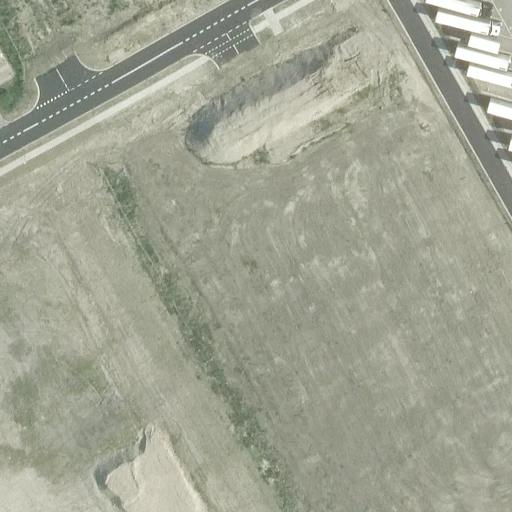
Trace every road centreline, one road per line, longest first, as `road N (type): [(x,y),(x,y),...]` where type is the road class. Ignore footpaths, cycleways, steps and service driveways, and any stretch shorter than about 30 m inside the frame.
road 1 (unknown): [(232,511),(21,162),(0,152)]
road 2 (unclassified): [(259,0),(0,146)]
road 3 (unclassified): [(511,203),(395,0)]
